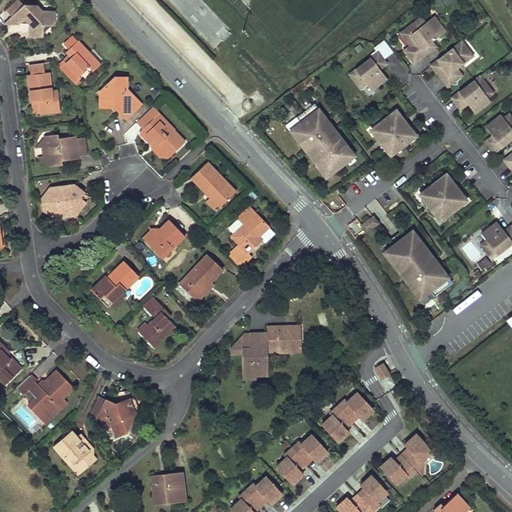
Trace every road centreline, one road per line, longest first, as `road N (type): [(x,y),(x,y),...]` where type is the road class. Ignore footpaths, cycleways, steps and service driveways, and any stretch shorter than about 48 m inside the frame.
road 1 (residential): [(319,228),(387,321),(433,407),(511,491)]
road 2 (residential): [(104,0),(319,228)]
road 3 (residential): [(319,228),(174,376)]
road 4 (residential): [(27,260),(35,285),(102,360),(174,376)]
road 5 (residential): [(0,63),(27,260)]
road 6 (residential): [(174,376),(181,394),(174,422),(72,511)]
road 7 (residential): [(27,260),(86,234),(148,180)]
